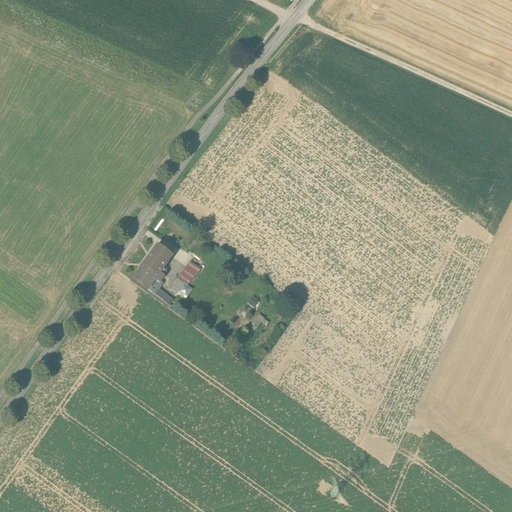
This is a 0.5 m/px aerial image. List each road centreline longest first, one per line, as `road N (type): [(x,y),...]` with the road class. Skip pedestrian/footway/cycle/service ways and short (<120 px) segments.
road 1 (tertiary): [(309,0),(208,125),(0,418)]
road 2 (track): [(253,0),(511,120)]
